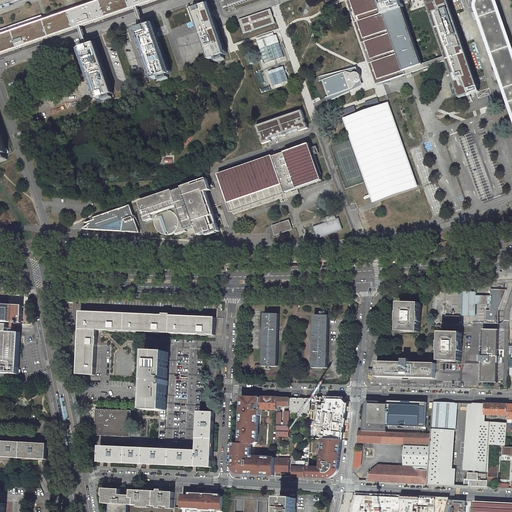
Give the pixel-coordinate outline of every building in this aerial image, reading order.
[(0,55),(23,47),(24,47),(27,46),(50,38),(54,36),(64,33),(71,31),(74,29),(77,28),(79,28),(80,27),(81,27),(82,27),(85,26),(92,23),(107,18),(129,10),(130,10),(132,9),(133,9),(135,8),(137,8),(138,7),(159,0),(103,0),(69,12),(61,15),(58,16),(53,17),(49,19),(48,19),(46,20),(44,21),(42,16),(11,27),(0,31),(0,55)] [(221,0),(225,9),(231,7),(234,6),(252,0),(221,0)] [(411,33),(409,27),(407,20),(403,8),(401,3),(400,0),(399,0),(353,0),(359,16),(361,20),(366,38),(368,41),(374,58),(375,62),(375,63),(380,78),(382,83),(391,80),(401,76),(406,75),(411,73),(415,72),(424,69),(429,67),(440,63),(445,61),(444,56),(422,64),(421,60),(418,54),(415,44),(413,39),(411,33)] [(444,56),(445,61),(450,74),(451,76),(451,78),(453,84),(459,100),(466,98),(468,97),(469,97),(478,94),(477,89),(474,82),(465,55),(463,50),(459,39),(456,29),(452,18),(448,7),(445,0),(424,0),(426,5),(427,10),(429,14),(431,20),(433,25),(434,29),(439,44),(441,48),(444,56)] [(495,5),(494,3),(493,1),(492,0),(479,0),(478,1),(477,3),(477,6),(477,9),(478,11),(479,15),(480,18),(481,20),(486,33),(488,41),(492,54),(493,55),(494,58),(498,68),(501,79),(505,89),(510,103),(511,107),(511,109),(511,54),(511,52),(510,49),(510,48),(505,35),(503,28),(498,14),(498,13),(496,9),(495,5)] [(193,9),(210,60),(216,58),(224,55),(226,55),(208,4),(200,7),(199,7),(198,7),(193,9)] [(136,8),(135,8),(142,27),(143,27),(144,26),(138,7),(137,8),(136,8)] [(272,9),(239,20),(244,34),(276,23),(272,9)] [(154,80),(160,78),(161,81),(169,79),(168,75),(170,74),(157,37),(152,24),(152,23),(145,26),(144,26),(143,27),(142,27),(141,27),(137,29),(154,80)] [(79,28),(86,46),(87,46),(88,46),(81,27),(80,27),(79,28)] [(276,60),(284,57),(279,43),(276,35),(274,36),(273,33),(272,33),(256,39),(257,41),(260,49),(265,64),(276,60)] [(113,98),(111,94),(113,94),(109,83),(104,68),(101,60),(100,56),(97,47),(96,43),(88,46),(87,46),(86,46),(83,47),(80,48),(81,51),(82,53),(85,63),(89,74),(93,84),(96,95),(98,99),(103,97),(105,101),(113,98)] [(276,69),(268,72),(273,86),(281,84),(289,81),(284,67),(276,69)] [(13,70),(6,73),(13,95),(27,91),(25,86),(37,83),(33,70),(26,72),(25,70),(14,73),(13,70)] [(357,73),(356,73),(355,74),(354,74),(353,74),(351,73),(348,72),(344,71),(323,75),(323,77),(324,80),(329,96),(330,99),(331,100),(351,92),(353,89),(355,87),(355,86),(357,85),(357,83),(358,83),(359,83),(360,83),(361,82),(361,81),(362,80),(362,79),(362,78),(362,77),(362,76),(361,76),(361,75),(360,74),(359,74),(358,74),(358,73),(357,73)] [(261,72),(256,73),(260,84),(265,83),(261,72)] [(270,84),(259,88),(261,93),(272,90),(270,84)] [(367,108),(380,104),(378,97),(365,101),(367,108)] [(389,103),(344,119),(350,137),(351,139),(366,182),(371,198),(373,201),(417,187),(389,103)] [(344,116),(357,111),(355,105),(342,110),(344,116)] [(302,110),(294,113),(295,114),(287,117),(280,119),(272,122),(265,124),(264,123),(256,126),(260,136),(260,135),(262,139),(261,139),(263,144),(271,141),(271,139),(275,137),(284,134),(284,136),(286,135),(286,133),(294,130),(299,129),(300,131),(303,130),(309,128),(307,123),(306,123),(305,120),(306,120),(302,110)] [(294,113),(264,123),(265,124),(272,122),(280,119),(287,117),(295,114),(294,113)] [(309,144),(285,152),(284,152),(279,154),(274,156),(273,156),(272,156),(218,175),(230,208),(231,212),(233,212),(233,213),(234,214),(236,214),(239,213),(280,199),(280,198),(282,198),(283,199),(292,196),(292,194),(290,191),(297,189),(298,188),(322,180),(320,176),(320,175),(317,166),(315,160),(314,159),(314,158),(313,155),(311,149),(311,148),(309,144)] [(318,153),(319,153),(317,146),(313,147),(311,148),(313,155),(315,154),(318,153)] [(322,175),(315,154),(315,153),(313,147),(311,148),(311,149),(320,175),(320,176),(322,175)] [(207,191),(211,190),(210,188),(208,181),(207,179),(202,181),(200,181),(197,182),(193,184),(192,184),(191,184),(188,186),(186,186),(182,187),(183,189),(178,191),(173,192),(173,191),(171,191),(169,192),(167,192),(164,194),(160,195),(157,196),(154,197),(150,198),(147,200),(146,200),(140,202),(141,206),(142,207),(142,208),(143,211),(144,215),(145,218),(147,222),(154,219),(153,218),(153,217),(155,217),(156,219),(156,222),(156,225),(157,228),(158,229),(160,231),(163,234),(168,235),(170,235),(172,234),(175,233),(176,233),(177,232),(177,234),(177,235),(179,235),(179,234),(187,232),(187,230),(191,229),(196,227),(196,228),(197,230),(199,235),(205,233),(206,236),(207,236),(213,233),(220,231),(217,224),(217,222),(216,220),(214,215),(212,210),(212,209),(211,205),(210,203),(208,196),(206,192),(207,191)] [(132,209),(131,205),(125,207),(125,209),(119,210),(119,209),(117,210),(113,211),(109,212),(106,214),(102,215),(98,216),(94,218),(93,218),(90,219),(90,220),(90,221),(85,223),(90,224),(90,226),(90,229),(121,231),(121,232),(131,232),(135,232),(140,233),(138,226),(136,221),(135,218),(135,217),(135,216),(134,214),(133,213),(132,209)] [(317,238),(317,239),(343,230),(342,229),(339,219),(334,220),(326,223),(313,227),(317,238)] [(289,220),(281,223),(280,223),(272,226),(273,229),(274,233),(275,235),(285,232),(292,229),(289,220)] [(498,324),(499,310),(507,290),(491,289),(490,296),(492,296),(492,305),(490,305),(490,310),(486,310),(486,320),(494,320),(494,324),(498,324)] [(476,304),(476,296),(477,292),(463,291),(463,307),(462,316),(466,316),(476,317),(476,307),(476,304)] [(492,305),(492,296),(490,296),(476,296),(476,304),(490,305),(492,305)] [(399,322),(399,332),(420,333),(421,304),(400,303),(399,318),(399,322)] [(0,320),(16,322),(16,324),(20,324),(20,322),(22,322),(23,306),(0,304),(0,320)] [(97,337),(98,330),(99,330),(110,331),(118,332),(118,331),(155,333),(163,334),(163,333),(200,335),(200,336),(208,336),(208,335),(215,335),(216,318),(208,317),(208,320),(201,320),(201,317),(171,316),(171,314),(163,314),(163,315),(163,318),(156,318),(156,315),(133,314),(132,317),(126,316),(126,314),(81,312),(80,329),(79,342),(82,342),(81,349),(79,349),(78,374),(95,375),(97,346),(98,342),(98,337),(97,337)] [(271,367),(278,367),(279,314),(266,314),(265,366),(266,367),(271,367)] [(313,368),(326,368),(327,316),(326,316),(321,316),(314,315),(313,368)] [(482,383),(497,383),(498,330),(483,329),(482,356),(482,362),(482,383)] [(462,333),(441,332),(440,342),(440,352),(440,361),(461,362),(462,333)] [(19,333),(5,333),(4,367),(2,367),(1,373),(19,374),(19,368),(17,368),(19,333)] [(169,352),(149,352),(149,353),(147,393),(147,399),(146,410),(160,411),(166,411),(167,400),(169,354),(169,352)] [(436,364),(435,363),(409,363),(410,360),(403,359),(403,363),(376,362),(376,377),(435,379),(436,364)] [(25,397),(16,403),(18,407),(21,405),(22,406),(23,405),(28,413),(34,409),(25,397)] [(257,397),(245,397),(245,406),(241,406),(240,444),(253,444),(253,438),(258,439),(258,416),(261,416),(261,409),(261,401),(257,401),(257,397)] [(261,397),(261,401),(261,409),(278,410),(278,407),(278,406),(278,398),(261,397)] [(290,398),(278,398),(278,406),(281,406),(290,406),(290,398)] [(311,399),(290,398),(290,406),(290,408),(290,411),(292,411),(292,413),(309,413),(309,411),(311,411),(311,409),(311,399)] [(426,427),(428,403),(389,401),(389,404),(381,404),(367,404),(364,431),(388,432),(388,426),(426,427)] [(447,468),(450,469),(455,403),(434,402),(432,434),(428,484),(449,485),(450,479),(447,479),(447,468)] [(485,404),(470,403),(469,421),(485,422),(485,415),(485,404)] [(508,415),(508,405),(485,404),(485,415),(508,415)] [(96,410),(95,435),(130,437),(131,411),(96,410)] [(276,436),(276,437),(280,437),(289,437),(290,412),(284,411),(284,424),(281,424),(282,413),(280,413),(278,413),(277,431),(276,436)] [(103,446),(100,446),(99,458),(99,462),(102,462),(110,463),(138,464),(148,464),(213,467),(215,413),(201,412),(199,412),(197,451),(158,449),(149,448),(139,448),(111,447),(103,446)] [(489,466),(490,445),(491,422),(485,422),(469,421),(466,464),(489,466)] [(507,429),(507,423),(491,422),(490,445),(498,445),(500,445),(504,446),(506,446),(506,443),(507,429)] [(319,426),(311,426),(311,438),(319,438),(319,426)] [(404,445),(405,433),(398,433),(388,432),(364,431),(361,431),(359,431),(357,443),(404,445)] [(428,484),(432,434),(405,433),(404,445),(403,467),(377,466),(368,474),(368,481),(428,484)] [(253,438),(253,444),(240,444),(233,443),(232,468),(237,474),(273,476),(273,472),(275,472),(275,458),(252,457),(252,458),(251,457),(251,445),(255,445),(258,443),(258,439),(253,438)] [(327,454),(327,439),(324,439),(320,468),(308,468),(308,474),(312,474),(312,478),(324,478),(324,477),(332,477),(335,476),(337,474),(339,470),(340,455),(327,454)] [(327,439),(327,454),(340,455),(342,440),(333,439),(327,439)] [(48,460),(49,444),(24,443),(8,442),(0,441),(0,457),(44,460),(48,460)] [(511,455),(511,451),(511,447),(506,447),(506,446),(504,446),(503,452),(505,453),(505,455),(511,455)] [(358,469),(361,466),(363,450),(360,450),(360,449),(357,448),(354,472),(355,472),(358,469)] [(290,459),(275,458),(275,472),(275,473),(289,473),(290,459)] [(293,467),(292,467),(292,477),(295,477),(305,478),(305,468),(297,467),(294,467),(293,467)] [(499,467),(497,467),(492,467),(492,469),(488,469),(488,472),(488,481),(498,481),(499,467)] [(449,485),(454,485),(455,469),(450,469),(447,468),(447,479),(450,479),(449,485)] [(468,480),(464,480),(464,486),(487,487),(488,481),(486,481),(487,474),(479,474),(478,480),(475,480),(475,475),(470,475),(469,480),(468,480)] [(111,504),(130,505),(173,507),(174,492),(163,492),(163,490),(158,490),(158,492),(147,491),(148,490),(143,490),(143,491),(131,490),(131,495),(121,495),(121,493),(121,489),(106,489),(106,492),(104,492),(104,503),(111,504)] [(295,511),(296,499),(297,492),(280,491),(280,498),(278,511),(295,511)] [(234,511),(235,499),(236,492),(228,492),(227,511),(234,511)] [(267,494),(236,492),(235,499),(245,500),(258,500),(267,501),(267,498),(267,496),(267,494)] [(183,495),(182,510),(194,510),(194,511),(198,511),(199,493),(190,493),(190,495),(183,495)] [(223,511),(223,506),(224,497),(220,497),(220,495),(212,494),(212,495),(206,495),(205,511),(207,511),(216,511),(223,511)] [(266,511),(273,511),(274,501),(274,498),(267,498),(267,501),(266,511)] [(445,511),(448,500),(437,499),(433,511),(445,511)] [(243,511),(257,511),(258,500),(245,500),(243,511)] [(445,511),(470,511),(471,501),(448,500),(445,511)] [(511,511),(511,503),(474,501),(473,511),(511,511)]
